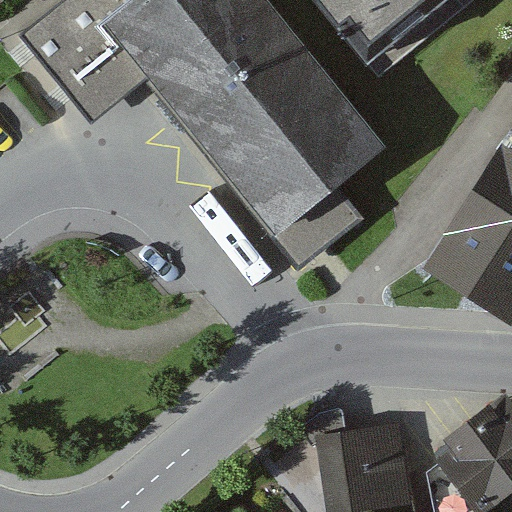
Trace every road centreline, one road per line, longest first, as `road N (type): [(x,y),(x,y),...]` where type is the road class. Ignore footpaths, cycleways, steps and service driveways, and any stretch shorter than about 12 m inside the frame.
road 1 (unclassified): [(322,358),(511,106)]
road 2 (residential): [(119,511),(291,359),(322,358)]
road 3 (residential): [(322,358),(511,365)]
